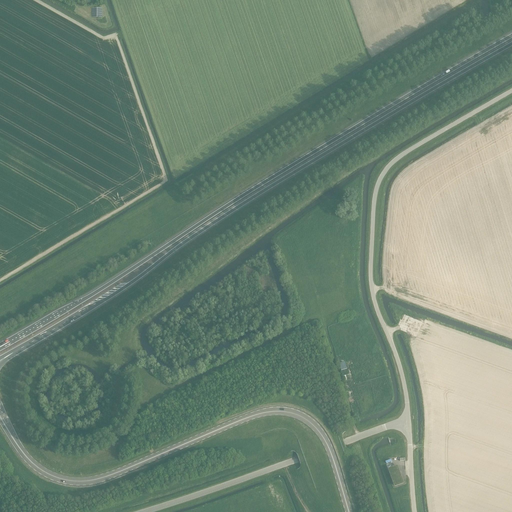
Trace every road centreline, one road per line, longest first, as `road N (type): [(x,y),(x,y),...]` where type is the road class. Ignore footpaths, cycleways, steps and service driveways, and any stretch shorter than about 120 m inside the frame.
road 1 (trunk): [(511,33),(14,338)]
road 2 (trunk): [(20,350),(355,133),(511,42)]
road 3 (secondary): [(348,511),(325,440),(294,413),(254,415),(85,481),(49,474),(14,441)]
road 4 (unclassified): [(144,511),(407,422)]
road 5 (unclassified): [(376,187),(370,280),(402,376),(407,422)]
road 6 (unclassified): [(376,187),(406,151),(511,91)]
